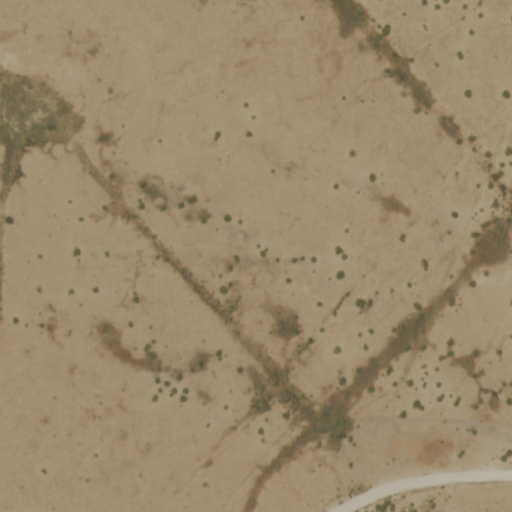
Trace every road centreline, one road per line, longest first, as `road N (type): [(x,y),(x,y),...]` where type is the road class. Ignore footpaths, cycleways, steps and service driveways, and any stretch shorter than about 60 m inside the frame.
road 1 (residential): [(0,276),(22,100),(50,88),(68,100),(77,134)]
road 2 (residential): [(511,476),(418,479),(335,511)]
